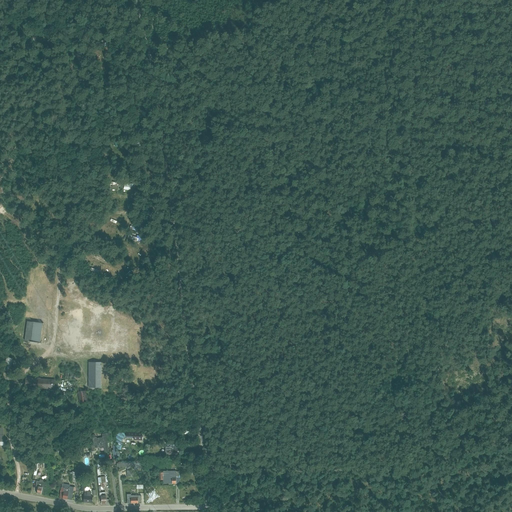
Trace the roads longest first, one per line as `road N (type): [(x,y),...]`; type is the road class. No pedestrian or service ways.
road 1 (track): [(185,331),(423,150),(453,144),(511,72)]
road 2 (track): [(137,0),(163,132),(185,331)]
road 3 (unclassified): [(205,507),(103,509),(0,495)]
road 4 (track): [(209,470),(185,331)]
